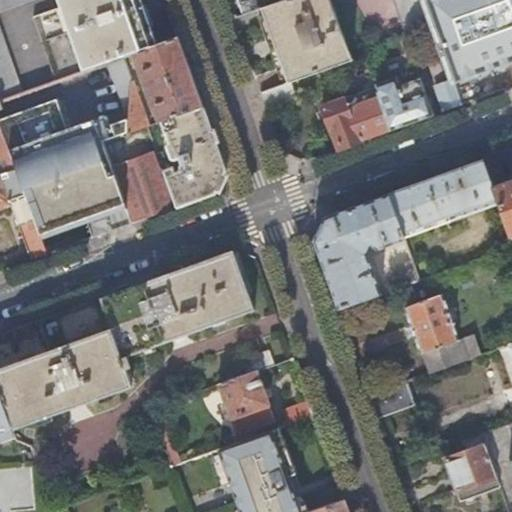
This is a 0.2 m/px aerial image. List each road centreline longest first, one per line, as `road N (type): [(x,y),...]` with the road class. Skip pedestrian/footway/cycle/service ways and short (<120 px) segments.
road 1 (residential): [(271,207),(380,511)]
road 2 (residential): [(271,207),(0,304)]
road 3 (residential): [(511,120),(271,207)]
road 4 (residential): [(197,0),(271,207)]
